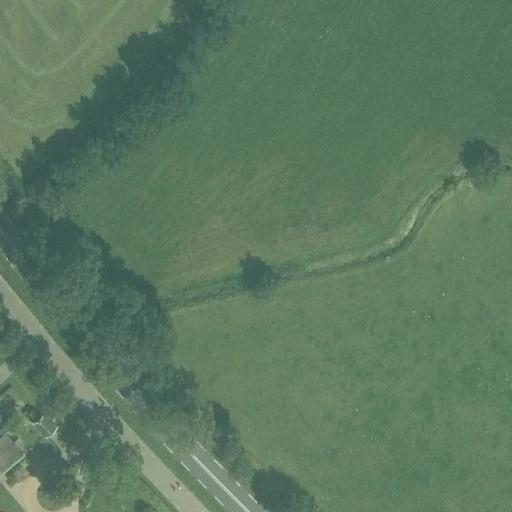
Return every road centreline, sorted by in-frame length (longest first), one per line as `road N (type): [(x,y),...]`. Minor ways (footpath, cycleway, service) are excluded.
road 1 (primary): [(251,511),(90,339),(0,226)]
road 2 (unknown): [(0,212),(183,75),(235,0)]
road 3 (unclassified): [(0,287),(193,511)]
